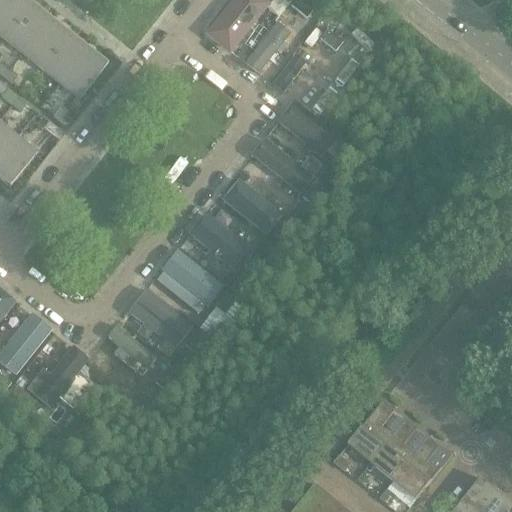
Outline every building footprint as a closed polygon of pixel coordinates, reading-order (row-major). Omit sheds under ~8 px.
[(32,6),(24,0),(5,0),(0,7),(0,37),(4,41),(32,6)] [(241,0),(211,38),(231,54),(267,6),(258,0),(241,0)] [(297,0),(293,5),(291,7),(307,20),(309,17),(315,10),(301,0),(297,0)] [(51,21),(32,6),(4,41),(23,56),(51,21)] [(70,36),(51,21),(23,56),(42,71),(70,36)] [(246,65),(260,76),(289,38),(276,27),(246,65)] [(343,44),(327,32),(320,41),(336,54),(343,44)] [(88,51),(70,36),(42,71),(60,86),(88,51)] [(302,96),(313,82),(302,74),(320,51),(308,41),(271,86),(285,96),(292,87),(302,96)] [(108,66),(88,51),(60,86),(80,102),(108,66)] [(1,67),(0,68),(0,77),(4,80),(9,73),(1,67)] [(17,80),(9,73),(4,80),(12,87),(17,80)] [(339,140),(295,105),(276,129),(320,163),(339,140)] [(53,119),(61,126),(66,119),(58,112),(53,119)] [(74,125),(66,119),(61,126),(69,132),(74,125)] [(0,124),(0,162),(18,139),(0,124)] [(43,131),(51,137),(57,130),(49,124),(43,131)] [(57,130),(51,137),(59,144),(65,137),(57,130)] [(18,139),(0,162),(0,182),(10,190),(38,155),(18,139)] [(264,144),(250,162),(297,199),(310,180),(264,144)] [(334,161),(343,168),(356,152),(346,145),(334,161)] [(234,181),(221,197),(263,229),(276,213),(234,181)] [(325,191),(315,184),(303,200),(312,207),(325,191)] [(205,217),(187,241),(225,270),(243,247),(205,217)] [(295,228),(285,221),(273,237),(282,244),(295,228)] [(253,281),(266,265),(256,258),(244,273),(253,281)] [(146,291),(182,320),(195,304),(159,275),(146,291)] [(182,320),(146,291),(131,311),(157,334),(148,346),(166,361),(178,345),(168,338),(182,320)] [(0,326),(16,306),(0,292),(0,326)] [(214,311),(224,318),(237,300),(227,293),(214,311)] [(19,377),(52,335),(35,321),(2,363),(19,377)] [(156,360),(116,328),(101,347),(142,378),(156,360)] [(194,355),(206,339),(197,332),(184,348),(194,355)] [(52,410),(88,364),(76,354),(39,400),(52,410)] [(164,392),(177,376),(167,369),(155,385),(164,392)] [(0,376),(0,392),(4,395),(11,386),(0,376)] [(40,424),(47,415),(32,402),(24,412),(40,424)] [(384,403),(349,447),(372,465),(394,438),(383,429),(396,412),(384,403)] [(407,421),(394,438),(372,465),(394,483),(416,456),(405,447),(419,430),(407,421)] [(430,439),(416,456),(394,483),(418,502),(440,475),(428,465),(441,448),(430,439)] [(490,487),(482,481),(457,511),(485,511),(498,497),(488,489),(490,487)] [(324,493),(317,487),(297,511),(325,511),(332,503),(323,495),(324,493)] [(386,494),(380,501),(388,507),(394,500),(386,494)] [(500,495),(498,497),(485,511),(511,511),(511,508),(505,503),(507,500),(500,495)] [(334,501),(332,503),(325,511),(343,511),(340,509),(341,507),(334,501)]
